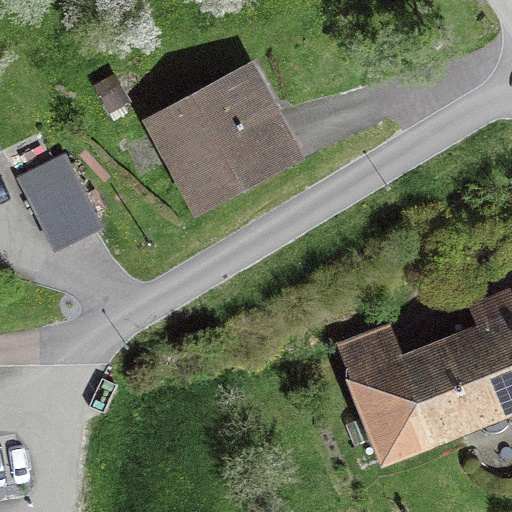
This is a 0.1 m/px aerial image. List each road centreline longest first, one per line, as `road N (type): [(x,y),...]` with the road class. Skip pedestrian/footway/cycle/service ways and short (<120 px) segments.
road 1 (residential): [(511,157),(259,303),(113,337),(0,348)]
road 2 (unknown): [(163,325),(0,191)]
road 3 (unknown): [(511,53),(327,114)]
